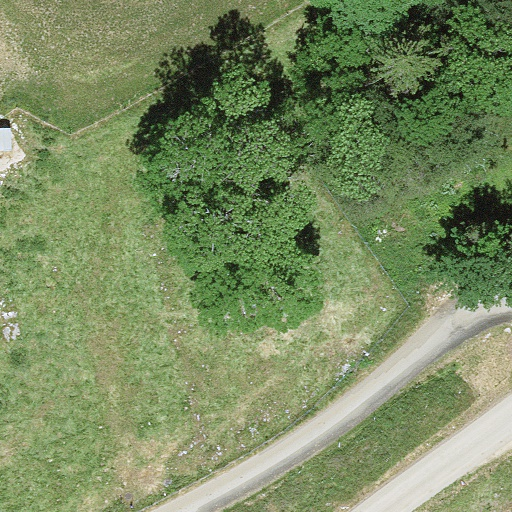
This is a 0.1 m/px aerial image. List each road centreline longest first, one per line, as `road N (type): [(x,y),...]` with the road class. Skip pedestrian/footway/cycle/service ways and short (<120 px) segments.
road 1 (unclassified): [(511,307),(467,317),(313,448),(202,511)]
road 2 (unclassified): [(511,423),(398,511)]
